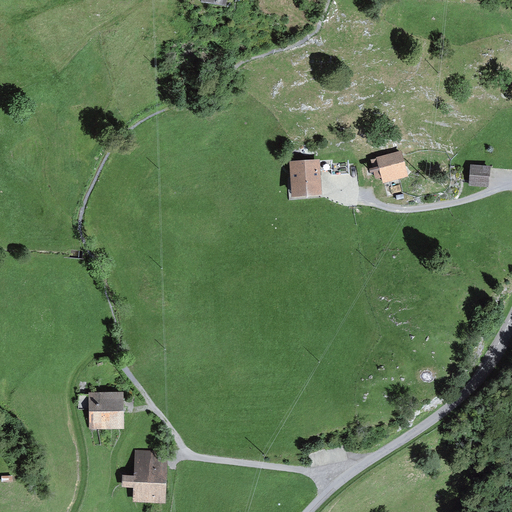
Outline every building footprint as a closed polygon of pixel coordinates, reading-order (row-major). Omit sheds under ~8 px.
[(379,160),(385,179),(405,174),(399,154),(379,160)] [(319,192),(317,162),(292,163),(294,194),(319,192)] [(487,168),(472,167),(471,183),(486,184),(487,168)] [(92,395),(93,425),(121,424),(120,395),(92,395)] [(310,455),(313,467),(346,460),(344,448),(310,455)] [(165,454),(137,453),(136,476),(124,476),(124,484),(135,485),(135,499),(163,500),(165,454)]
